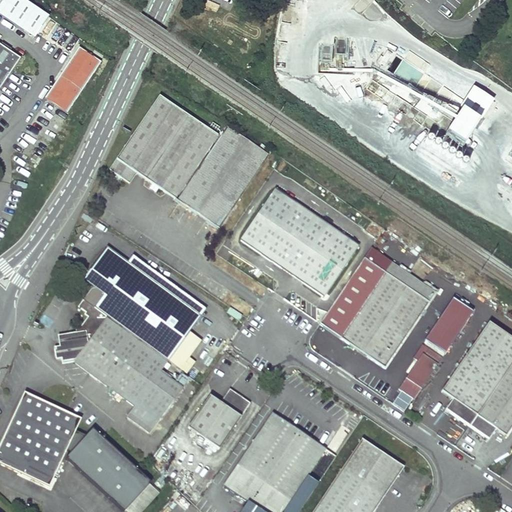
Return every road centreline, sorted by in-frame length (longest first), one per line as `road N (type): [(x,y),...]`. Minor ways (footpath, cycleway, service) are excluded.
road 1 (secondary): [(32,250),(89,160),(163,0)]
road 2 (unclassified): [(272,338),(461,467)]
